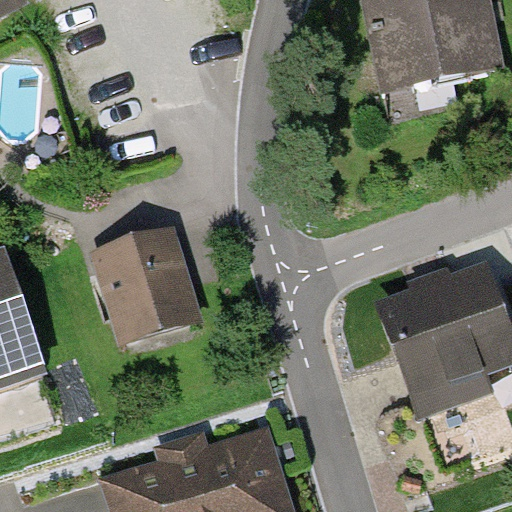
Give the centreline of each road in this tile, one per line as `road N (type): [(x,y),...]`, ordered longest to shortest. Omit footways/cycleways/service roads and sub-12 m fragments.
road 1 (residential): [(282,285),(248,147),(290,0)]
road 2 (residential): [(282,285),(511,203)]
road 3 (residential): [(357,511),(282,285)]
